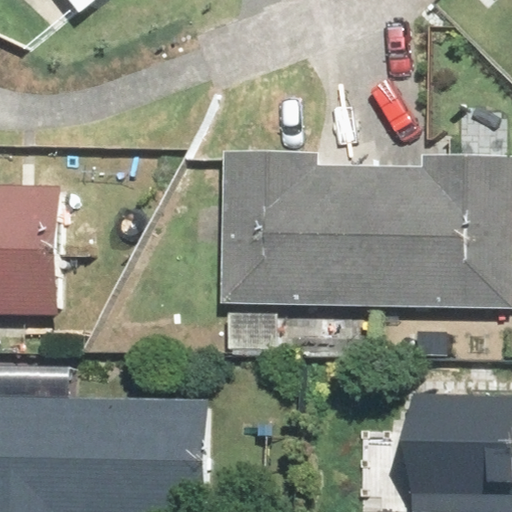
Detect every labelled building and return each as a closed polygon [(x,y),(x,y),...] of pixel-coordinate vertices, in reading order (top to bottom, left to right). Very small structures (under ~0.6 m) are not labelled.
[(88,0),(102,17),(122,0),(88,0)] [(511,157),(237,152),(233,353),(298,355),(299,306),(511,310),(511,157)] [(85,177),(0,175),(0,313),(83,315),(85,177)] [(511,324),(480,323),(478,362),(511,363),(511,324)] [(0,385),(0,511),(232,511),(232,386),(0,385)] [(511,392),(419,393),(419,511),(511,511),(511,392)]
